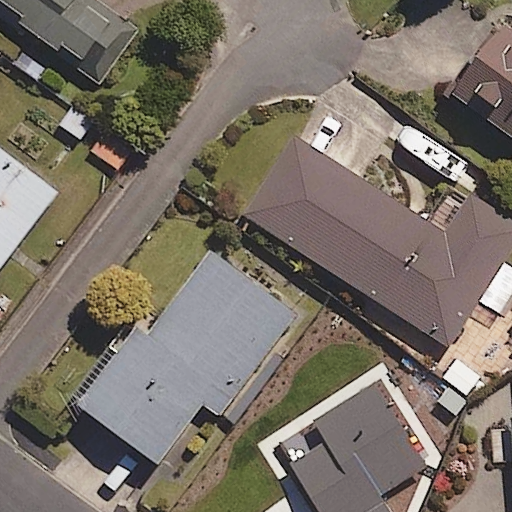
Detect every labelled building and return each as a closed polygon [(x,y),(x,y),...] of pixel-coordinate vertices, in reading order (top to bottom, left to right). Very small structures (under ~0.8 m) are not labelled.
[(15,0),(27,9),(23,14),(59,42),(65,35),(108,68),(139,29),(101,0),(15,0)] [(511,27),(498,17),(446,86),(511,135),(511,27)] [(438,230),(293,135),(243,211),(446,344),(477,296),(498,309),(511,287),(511,268),(500,260),(511,240),(511,221),(464,190),(438,230)] [(0,265),(59,188),(0,143),(0,265)] [(291,313),(207,249),(145,331),(133,321),(74,400),(153,459),(199,398),(234,425),(282,361),(264,348),(291,313)] [(422,463),(369,381),(275,442),(305,490),(298,494),(309,511),(387,511),(375,493),(422,463)] [(511,511),(511,415),(511,416),(511,422),(475,425),(479,470),(511,466),(511,511)]
